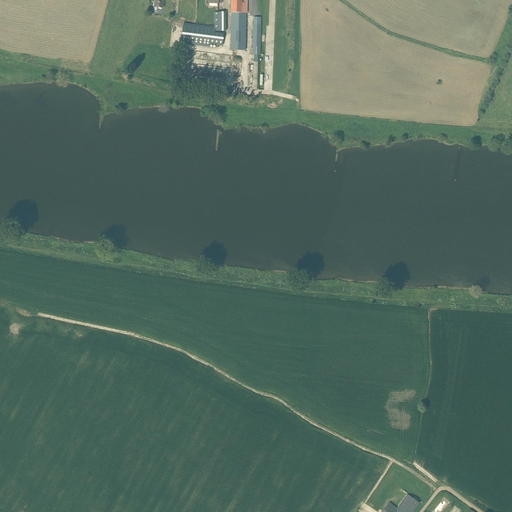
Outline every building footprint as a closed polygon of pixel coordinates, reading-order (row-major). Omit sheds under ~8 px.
[(155,0),(154,7),(153,11),(154,11),(157,12),(157,11),(158,8),(162,8),(163,3),(164,4),(165,1),(163,0),(155,0)] [(247,13),(247,0),(231,0),(231,12),(232,12),(231,50),(245,50),(246,13),(247,13)] [(181,43),(210,47),(210,44),(222,46),(224,33),(215,32),(215,31),(226,31),(226,12),(214,12),(214,27),(183,23),(181,43)] [(261,25),(253,24),(252,54),(260,54),(261,25)] [(137,68),(134,62),(129,66),(132,71),(137,68)] [(412,511),(420,503),(408,494),(397,508),(389,502),(382,511),(412,511)]
